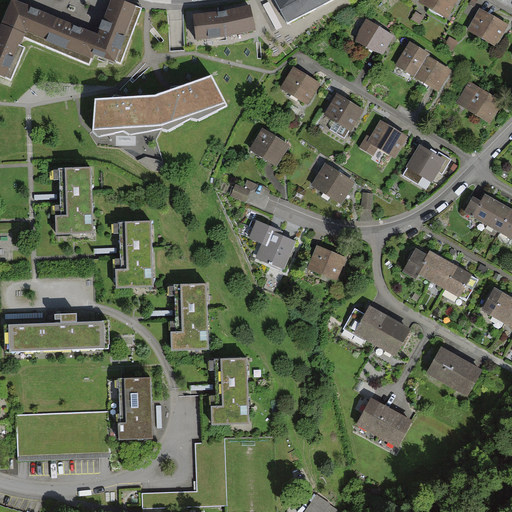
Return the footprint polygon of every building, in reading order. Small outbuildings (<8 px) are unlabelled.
[(0,76),(7,79),(24,35),(90,62),(93,54),(115,63),(137,7),(120,0),(109,0),(101,21),(97,33),(70,23),(34,8),(12,0),(8,0),(0,22),(0,76)] [(268,0),(281,25),(329,0),(268,0)] [(459,0),(418,0),(417,2),(448,19),(459,0)] [(251,6),(221,11),(191,15),(194,40),(225,36),(255,30),(251,6)] [(498,45),(510,23),(477,6),(465,28),(498,45)] [(383,56),(396,34),(367,17),(354,38),(383,56)] [(429,55),(410,43),(396,66),(415,78),(429,55)] [(415,78),(439,92),(452,69),(429,55),(415,78)] [(319,84),(293,68),(280,89),(306,105),(319,84)] [(225,104),(213,73),(156,96),(163,129),(225,104)] [(490,124),(504,102),(471,81),(457,103),(490,124)] [(364,111),(336,95),(324,116),(351,132),(364,111)] [(156,96),(95,99),(97,133),(163,129),(156,96)] [(394,158),(407,136),(381,120),(370,137),(367,135),(360,147),(373,155),(377,148),(394,158)] [(290,146),(262,129),(248,150),(276,168),(290,146)] [(405,165),(434,182),(447,160),(418,143),(405,165)] [(354,182),(325,164),(311,186),(340,204),(354,182)] [(93,234),(90,169),(50,170),(53,235),(93,234)] [(249,191),(235,186),(231,197),(245,202),(249,191)] [(371,209),(372,194),(364,194),(363,209),(371,209)] [(474,214),(488,222),(500,202),(485,194),(481,201),(474,214)] [(474,214),(481,201),(473,197),(466,210),(474,214)] [(488,222),(503,231),(511,214),(511,209),(500,202),(488,222)] [(511,214),(503,231),(511,235),(511,214)] [(155,285),(152,222),(118,223),(120,271),(114,271),(115,287),(155,285)] [(289,259),(298,238),(268,227),(260,248),(289,259)] [(317,245),(307,268),(336,281),(346,258),(317,245)] [(416,249),(403,272),(415,278),(417,275),(427,255),(416,249)] [(427,255),(417,275),(444,289),(456,266),(429,252),(427,255)] [(471,274),(456,266),(444,289),(459,297),(471,274)] [(208,348),(205,285),(175,286),(176,332),(168,333),(169,349),(208,348)] [(482,310),(505,323),(511,310),(511,298),(494,289),(482,310)] [(396,358),(412,331),(369,307),(364,315),(354,310),(344,329),(396,358)] [(58,326),(1,328),(2,357),(109,352),(108,323),(74,325),(74,316),(57,317),(58,326)] [(469,396),(484,370),(443,347),(429,374),(469,396)] [(210,425),(247,423),(245,358),(212,359),(214,408),(210,408),(210,425)] [(151,379),(113,380),(115,441),(154,439),(151,379)] [(354,427),(396,450),(412,421),(371,398),(354,427)]
